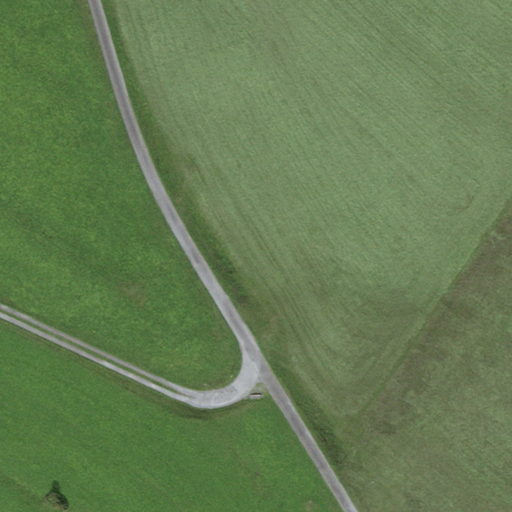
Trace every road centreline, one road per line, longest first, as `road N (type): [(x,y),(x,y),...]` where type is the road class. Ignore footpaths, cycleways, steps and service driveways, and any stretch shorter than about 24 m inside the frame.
road 1 (track): [(258,361),(166,207),(94,0)]
road 2 (track): [(258,361),(236,392),(201,401),(0,310)]
road 3 (track): [(351,511),(258,361)]
